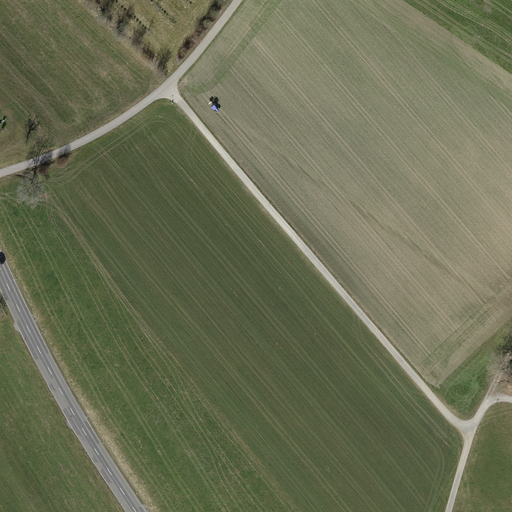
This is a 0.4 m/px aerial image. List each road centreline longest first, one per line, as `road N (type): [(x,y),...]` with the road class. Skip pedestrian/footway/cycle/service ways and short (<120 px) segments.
road 1 (track): [(511,404),(490,400),(469,437),(168,88)]
road 2 (residential): [(0,177),(87,140),(168,88),(238,0)]
road 3 (tertiary): [(135,511),(36,348),(0,269)]
